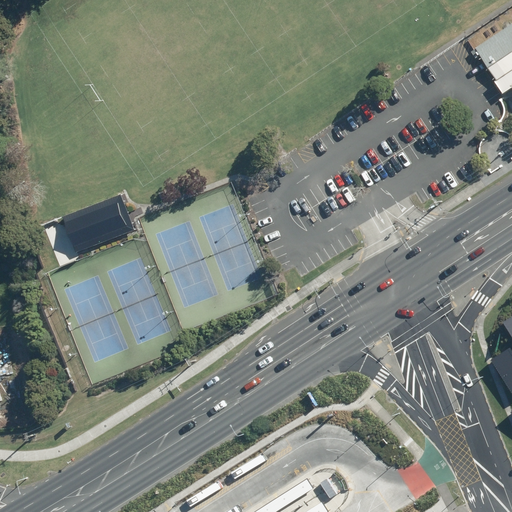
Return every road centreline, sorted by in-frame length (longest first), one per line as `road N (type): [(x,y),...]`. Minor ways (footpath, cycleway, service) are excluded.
road 1 (primary): [(461,431),(359,365),(253,380)]
road 2 (primary): [(253,380),(101,484)]
road 3 (primary): [(405,283),(253,380)]
road 4 (primary): [(511,264),(466,327),(445,390)]
road 5 (primary): [(511,214),(405,283)]
